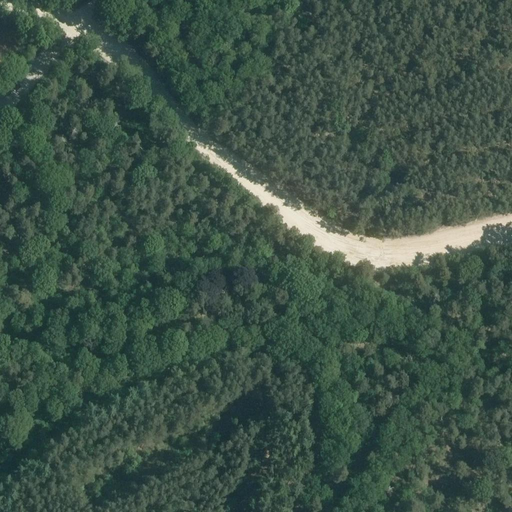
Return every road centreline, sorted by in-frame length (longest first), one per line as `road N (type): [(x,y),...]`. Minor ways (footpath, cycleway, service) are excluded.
road 1 (track): [(10,0),(95,36),(198,140),(340,244),(396,255),(511,230)]
road 2 (track): [(0,107),(99,0)]
